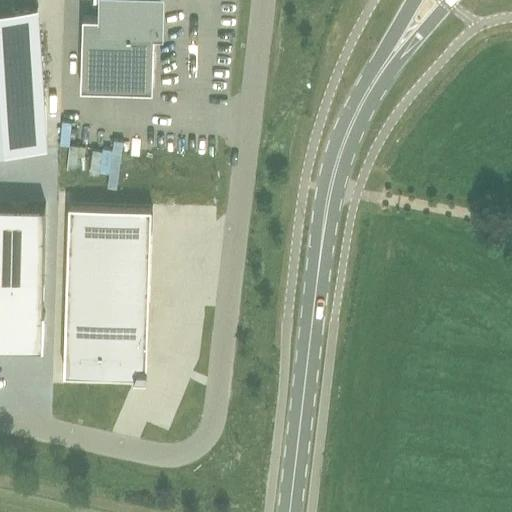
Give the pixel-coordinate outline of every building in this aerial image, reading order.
[(104,0),(104,17),(84,16),(82,88),(154,90),(156,18),(152,18),(152,0),(104,0)] [(0,149),(46,147),(38,7),(0,9),(0,149)] [(210,161),(211,174),(224,173),(223,160),(210,161)] [(0,203),(0,343),(43,344),(46,204),(0,203)] [(65,365),(140,367),(137,374),(148,375),(153,206),(70,203),(65,365)] [(182,242),(168,245),(170,262),(185,260),(182,242)]
